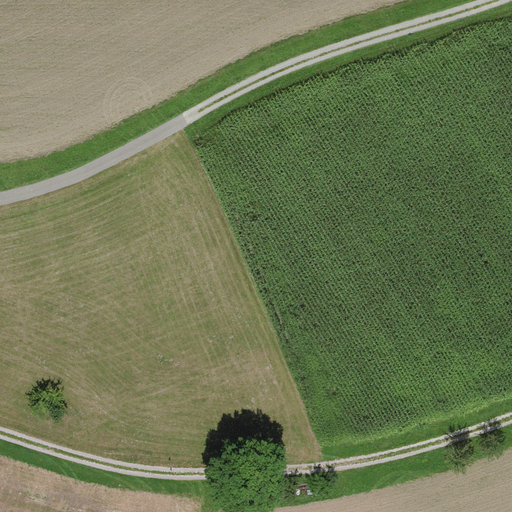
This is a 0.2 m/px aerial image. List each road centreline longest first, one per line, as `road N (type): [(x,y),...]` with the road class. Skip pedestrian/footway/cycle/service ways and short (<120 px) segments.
road 1 (track): [(502,0),(287,68),(69,182),(0,200)]
road 2 (track): [(0,434),(84,462),(249,480),(395,456),(511,417)]
